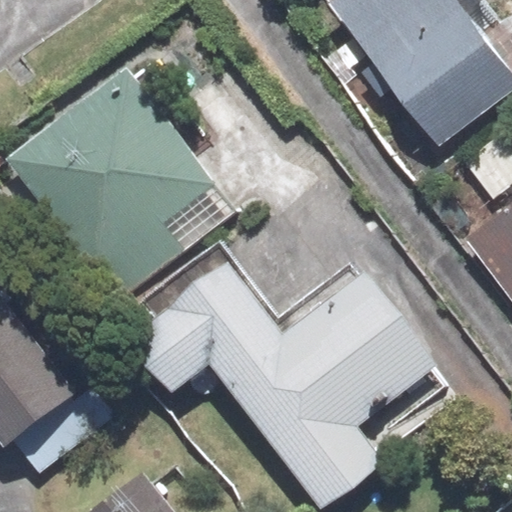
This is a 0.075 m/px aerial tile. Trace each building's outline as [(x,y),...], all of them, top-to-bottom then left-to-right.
[(511,97),(511,66),(461,0),(325,0),(312,10),(427,162),(511,97)] [(149,62),(27,151),(128,289),(250,201),(149,62)] [(511,308),(511,149),(497,131),(460,162),(498,209),(458,242),(511,308)] [(317,317),(257,245),(156,329),(201,382),(223,363),(341,504),(408,448),(380,414),(470,339),(395,251),(317,317)] [(133,418),(14,270),(0,280),(0,417),(52,482),(133,418)] [(0,482),(24,464),(0,431),(0,482)] [(222,511),(182,457),(106,511),(222,511)]
